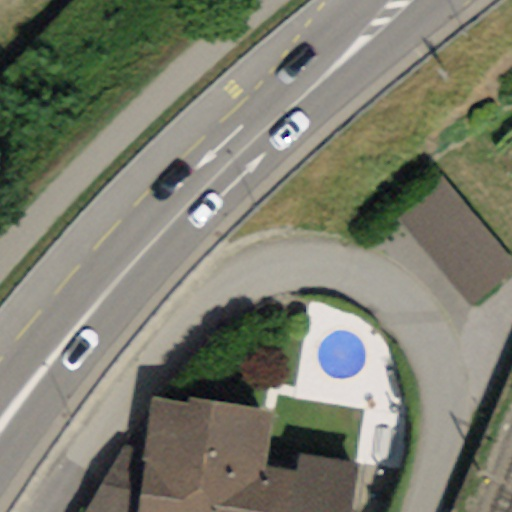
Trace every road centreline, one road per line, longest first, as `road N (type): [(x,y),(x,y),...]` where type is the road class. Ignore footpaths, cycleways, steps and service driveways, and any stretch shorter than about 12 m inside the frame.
road 1 (residential): [(419,511),(446,421),(434,353),(392,296),(364,278),(302,266),(233,288),(176,334),(51,511)]
road 2 (primary): [(406,0),(204,171),(84,303),(0,415)]
